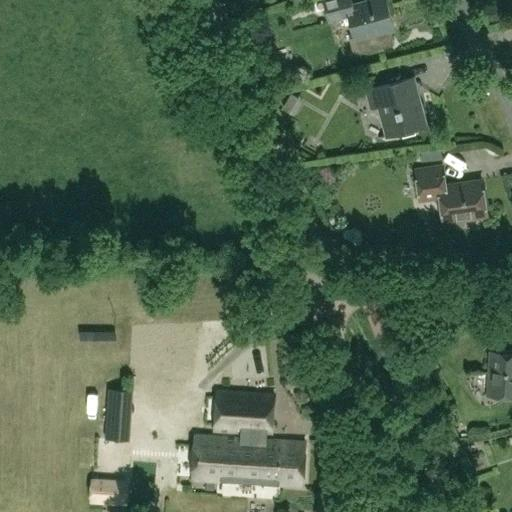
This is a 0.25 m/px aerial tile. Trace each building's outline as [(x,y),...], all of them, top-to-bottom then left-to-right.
[(394,27),(387,0),(375,0),(354,6),(352,0),(324,0),(330,21),(349,16),(355,38),(349,39),(353,55),(394,44),(390,29),(394,27)] [(427,125),(419,94),(407,97),(403,81),(415,78),(415,76),(366,89),(371,109),(379,107),(386,135),(378,137),(379,138),(427,125)] [(282,107),(290,111),(298,97),(291,92),(282,107)] [(488,221),(482,179),(481,180),(481,182),(463,184),(463,182),(449,184),(449,186),(446,187),(443,165),(442,165),(442,168),(417,171),(417,169),(416,169),(420,199),(440,196),(445,227),(446,227),(445,221),(465,219),(464,216),(486,213),(487,221),(488,221)] [(130,322),(128,383),(188,384),(190,324),(130,322)] [(511,352),(491,352),(489,394),(511,395),(511,352)] [(303,485),(305,443),(271,441),(274,395),(215,391),(213,432),(265,435),(264,440),(195,437),(193,473),(192,479),(303,485)] [(105,393),(104,444),(130,444),(131,394),(105,393)] [(126,503),(127,484),(103,482),(102,502),(126,503)]
